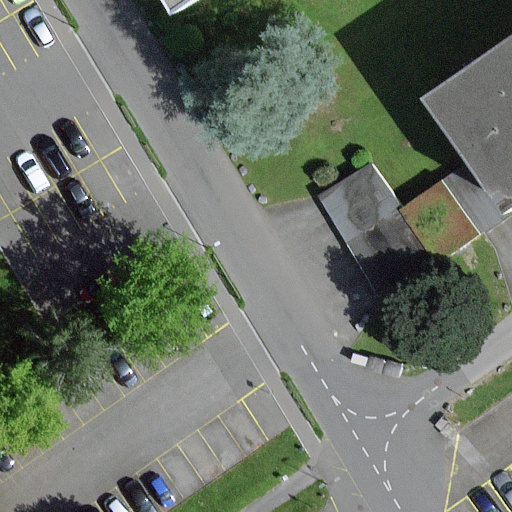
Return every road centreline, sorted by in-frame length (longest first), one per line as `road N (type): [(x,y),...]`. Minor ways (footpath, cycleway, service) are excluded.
road 1 (unclassified): [(370,440),(99,0)]
road 2 (residential): [(370,440),(511,339)]
